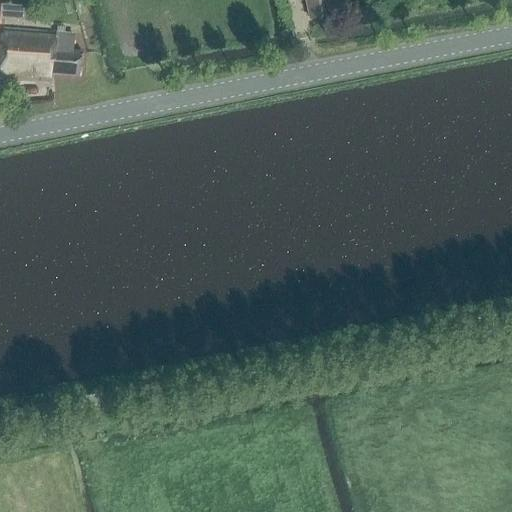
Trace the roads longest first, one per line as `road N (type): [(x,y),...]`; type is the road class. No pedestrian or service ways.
road 1 (unclassified): [(0,418),(511,316)]
road 2 (tertiary): [(0,137),(511,38)]
